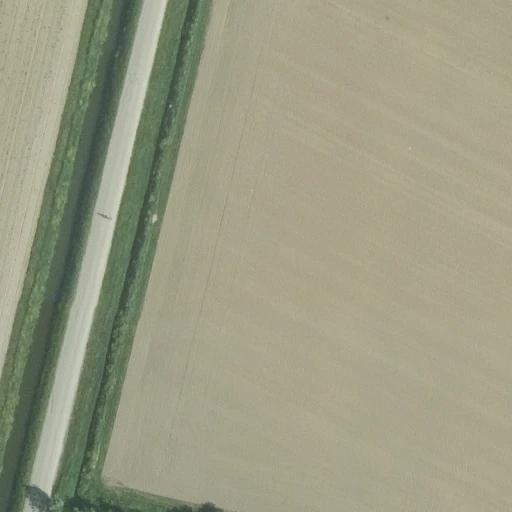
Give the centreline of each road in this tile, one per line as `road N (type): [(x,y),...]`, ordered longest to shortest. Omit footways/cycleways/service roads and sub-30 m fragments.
road 1 (track): [(207,0),(96,489),(194,511)]
road 2 (unclassified): [(33,511),(152,0)]
road 3 (track): [(97,0),(0,424)]
